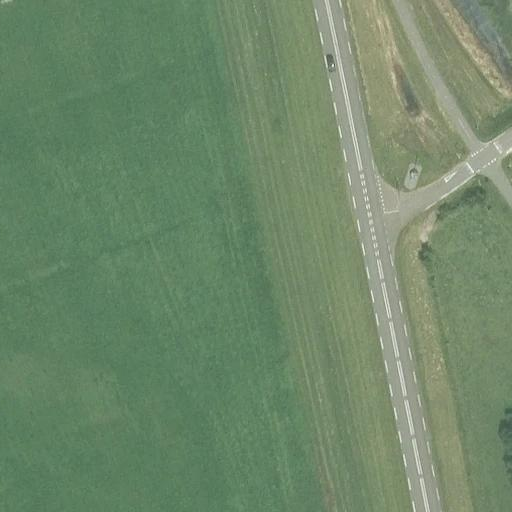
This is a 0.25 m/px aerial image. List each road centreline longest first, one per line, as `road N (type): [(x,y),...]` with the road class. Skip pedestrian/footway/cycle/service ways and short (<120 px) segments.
road 1 (primary): [(425,511),(367,215)]
road 2 (primary): [(367,215),(324,0)]
road 3 (tertiary): [(367,215),(419,201),(483,156)]
